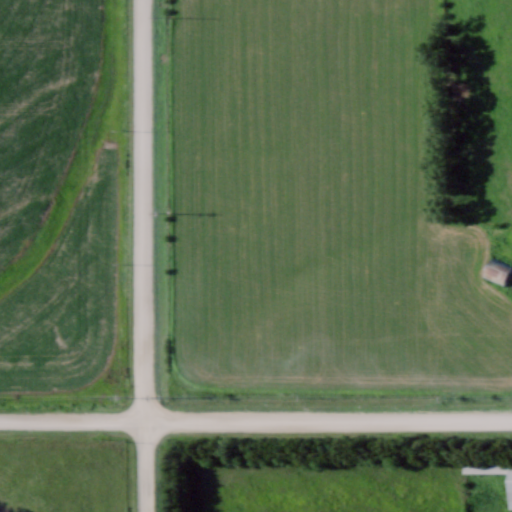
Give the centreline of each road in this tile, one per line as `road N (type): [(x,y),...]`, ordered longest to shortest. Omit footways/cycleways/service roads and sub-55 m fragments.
road 1 (residential): [(144,426),(144,0)]
road 2 (residential): [(511,425),(144,426)]
road 3 (residential): [(0,425),(144,426)]
